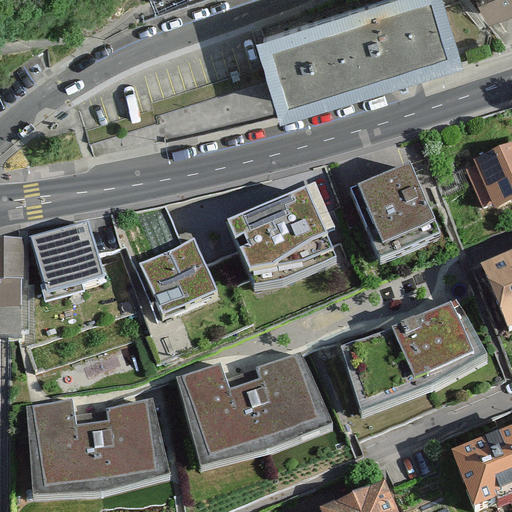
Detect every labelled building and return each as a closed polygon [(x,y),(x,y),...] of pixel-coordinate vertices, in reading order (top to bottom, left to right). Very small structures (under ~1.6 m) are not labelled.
[(436,0),(392,0),(263,42),(284,109),(454,54),(436,0)] [(511,152),(467,173),(488,221),(511,209),(511,152)] [(439,241),(412,175),(353,200),(380,265),(439,241)] [(336,267),(307,199),(230,232),(259,300),(336,267)] [(95,221),(32,238),(49,303),(112,286),(95,221)] [(21,288),(22,237),(14,237),(6,237),(0,236),(0,338),(21,338),(21,335),(21,288)] [(213,301),(192,248),(139,268),(160,322),(213,301)] [(511,255),(480,270),(508,336),(511,333),(511,255)] [(456,307),(341,357),(361,421),(432,395),(488,364),(456,307)] [(221,369),(177,383),(202,475),(266,459),(332,433),(300,356),(254,371),(258,384),(229,394),(221,369)] [(72,403),(25,407),(33,503),(103,501),(169,483),(152,408),(107,414),(109,428),(75,431),(72,403)] [(511,431),(450,457),(471,511),(482,511),(511,500),(511,431)] [(392,511),(381,487),(325,511),(324,511),(392,511)]
